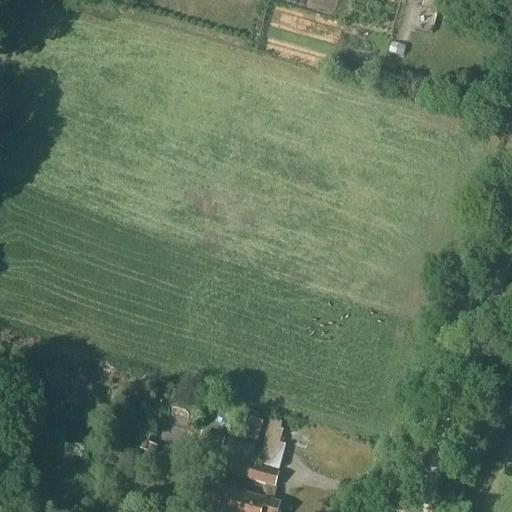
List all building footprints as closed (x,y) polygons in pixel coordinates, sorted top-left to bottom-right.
[(416,0),(424,2),(422,9),(438,13),(441,0),(416,0)] [(284,430),(269,426),(259,466),(280,472),(287,447),(280,445),(284,430)] [(198,452),(221,458),(226,441),(203,435),(198,452)] [(276,488),(280,473),(233,461),(229,476),(276,488)] [(202,484),(196,504),(214,509),(212,511),(238,511),(243,496),(202,484)] [(278,511),(280,506),(243,496),(238,511),(278,511)]
